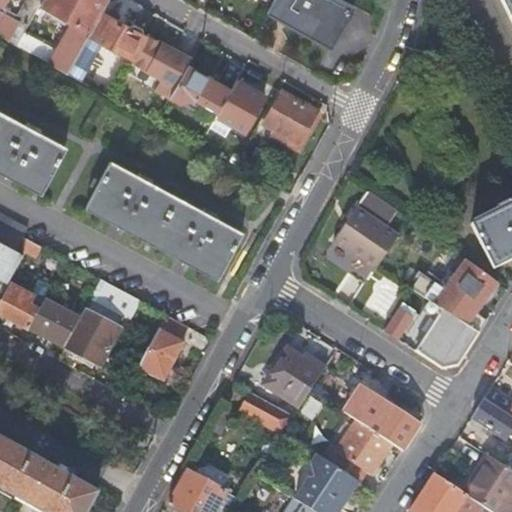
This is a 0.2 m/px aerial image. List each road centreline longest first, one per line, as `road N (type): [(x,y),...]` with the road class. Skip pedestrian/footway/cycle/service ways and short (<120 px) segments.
road 1 (unclassified): [(261,274),(456,403)]
road 2 (residential): [(168,0),(358,104)]
road 3 (residential): [(358,104),(261,274)]
road 4 (residential): [(0,343),(172,436)]
road 5 (residential): [(261,274),(172,436)]
road 6 (residential): [(384,511),(456,403)]
